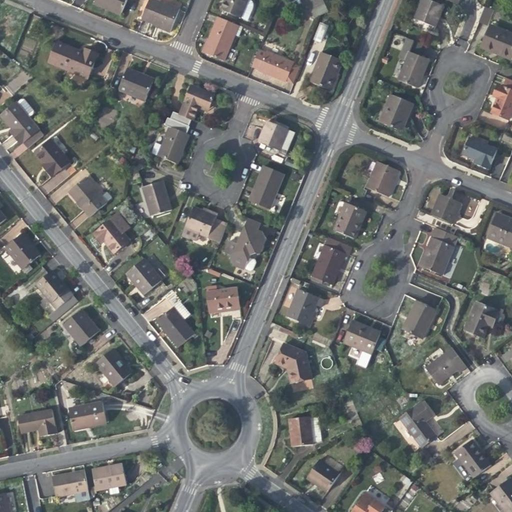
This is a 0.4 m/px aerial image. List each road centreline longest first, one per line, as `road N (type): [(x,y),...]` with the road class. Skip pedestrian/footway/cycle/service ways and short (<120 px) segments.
road 1 (residential): [(186,396),(0,168)]
road 2 (residential): [(225,390),(333,125)]
road 3 (residential): [(175,436),(0,471)]
road 4 (residential): [(390,240),(362,260),(353,295),(377,307),(388,299),(398,269),(393,250)]
road 5 (residential): [(34,0),(174,56)]
road 6 (residential): [(333,125),(384,0)]
road 7 (residential): [(444,109),(469,99),(477,77),(471,67),(443,63),(434,83),(438,102)]
road 8 (residential): [(226,141),(202,149),(193,166),(199,184),(228,184),(234,149)]
road 9 (residential): [(511,397),(488,374),(465,390),(485,423),(501,431)]
